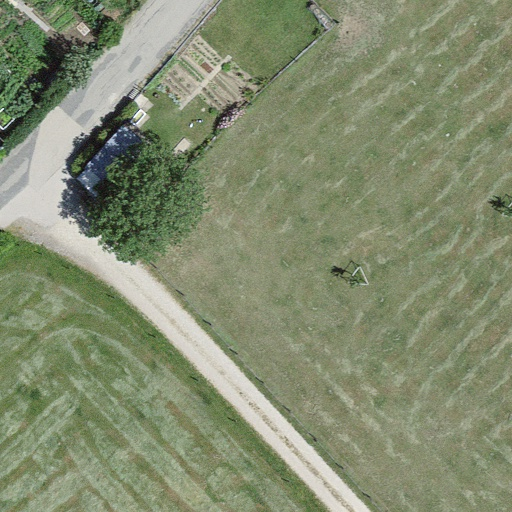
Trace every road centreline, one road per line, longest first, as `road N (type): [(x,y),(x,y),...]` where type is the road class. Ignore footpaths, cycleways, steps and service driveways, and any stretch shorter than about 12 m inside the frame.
road 1 (track): [(371,511),(35,174)]
road 2 (residential): [(0,205),(189,0)]
